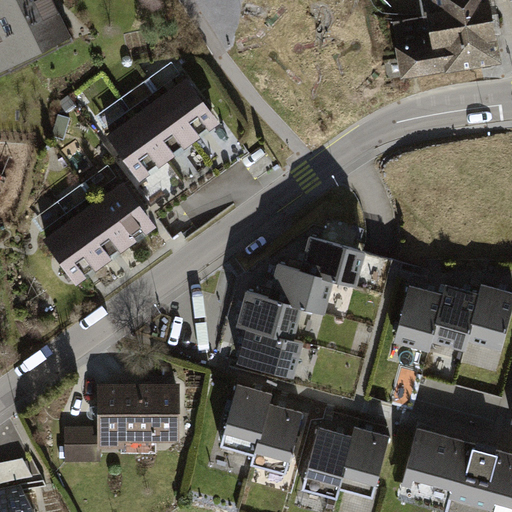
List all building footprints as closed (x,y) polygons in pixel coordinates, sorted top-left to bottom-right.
[(54,0),(0,0),(0,69),(71,36),(54,0)] [(420,0),(424,17),(391,21),(402,78),(504,61),(492,0),(420,0)] [(187,76),(106,136),(141,182),(221,122),(187,76)] [(124,181),(43,236),(75,283),(156,228),(124,181)] [(369,249),(311,233),(301,267),(279,261),(271,295),(248,288),(238,325),(247,327),(237,360),(295,375),(303,339),(296,337),(304,307),(328,313),(334,279),(359,286),(369,249)] [(446,292),(410,282),(395,338),(430,348),(432,339),(469,349),(472,340),(501,348),(511,309),(511,290),(483,283),(481,289),(449,280),(446,292)] [(182,383),(97,382),(98,425),(65,426),(65,461),(99,461),(100,448),(125,448),(125,440),(180,440),(182,383)] [(274,392),(239,383),(220,444),(254,454),(252,463),(288,473),(304,411),(272,402),(274,392)] [(353,434),(319,425),(304,487),(339,497),(341,486),(376,496),(391,435),(356,424),(353,434)] [(511,511),(511,451),(418,426),(398,496),(457,511),(511,511)] [(0,485),(36,476),(30,454),(0,462),(0,485)] [(0,511),(35,511),(20,485),(0,487),(0,511)]
